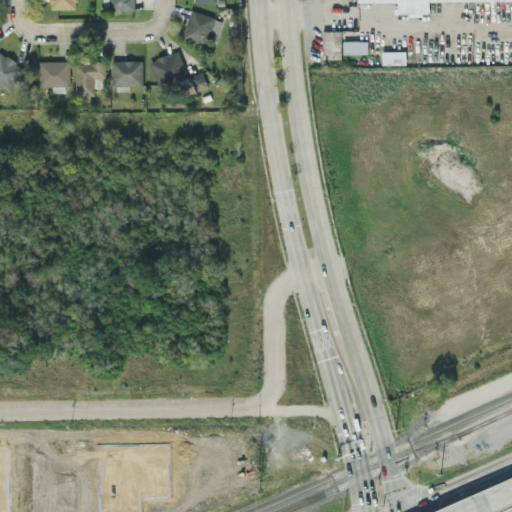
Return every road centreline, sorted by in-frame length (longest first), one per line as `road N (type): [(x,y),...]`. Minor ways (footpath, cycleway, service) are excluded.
road 1 (residential): [(0,409),(260,401),(273,380),(275,293),(283,282),(329,267)]
road 2 (secondary): [(256,0),(283,199),(333,389)]
road 3 (secondary): [(329,267),(298,126),(285,0)]
road 4 (secondary): [(394,511),(373,406),(348,333)]
road 5 (residential): [(16,0),(33,27),(147,29),(159,23),(163,0)]
road 6 (secondary): [(333,389),(362,511)]
road 7 (trunk): [(511,460),(397,511)]
